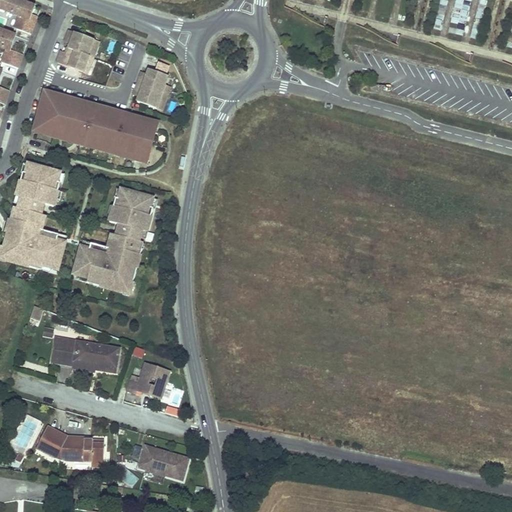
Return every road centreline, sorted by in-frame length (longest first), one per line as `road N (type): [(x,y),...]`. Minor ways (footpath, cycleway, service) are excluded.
road 1 (secondary): [(210,433),(183,283),(190,198),(218,90)]
road 2 (residential): [(210,433),(511,493)]
road 3 (residential): [(16,380),(210,433)]
road 4 (residential): [(65,0),(0,168)]
road 5 (residential): [(195,42),(78,0)]
